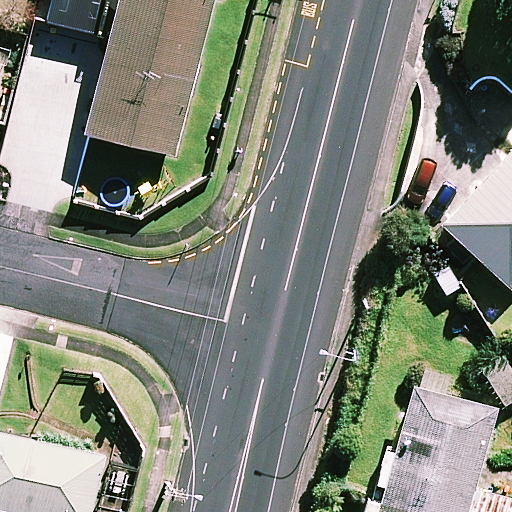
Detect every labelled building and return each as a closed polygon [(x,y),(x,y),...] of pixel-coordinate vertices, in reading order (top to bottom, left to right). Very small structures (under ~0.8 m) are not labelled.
[(104,0),(47,0),(42,30),(97,40),(104,0)] [(214,12),(164,0),(124,0),(90,145),(176,166),(214,12)] [(511,122),(426,217),(503,286),(511,275),(511,122)] [(385,442),(379,440),(363,497),(356,495),(351,511),(511,511),(511,498),(465,486),(487,404),(401,381),(385,442)] [(82,511),(97,452),(0,429),(0,506),(25,511),(82,511)]
